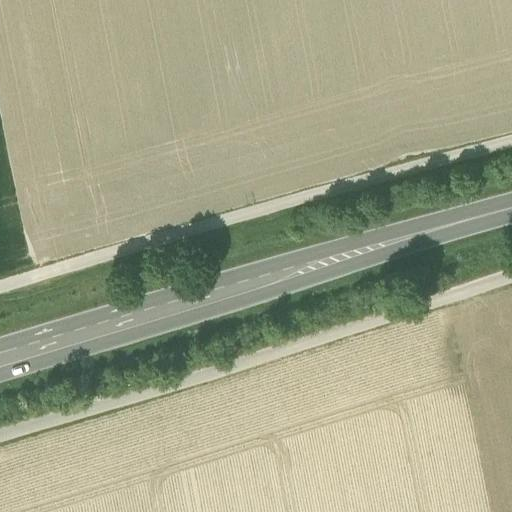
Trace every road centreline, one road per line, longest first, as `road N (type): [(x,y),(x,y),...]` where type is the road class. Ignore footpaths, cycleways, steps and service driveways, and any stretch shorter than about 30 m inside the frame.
road 1 (unclassified): [(511,272),(0,434)]
road 2 (primary): [(0,361),(511,209)]
road 3 (track): [(511,140),(0,286)]
